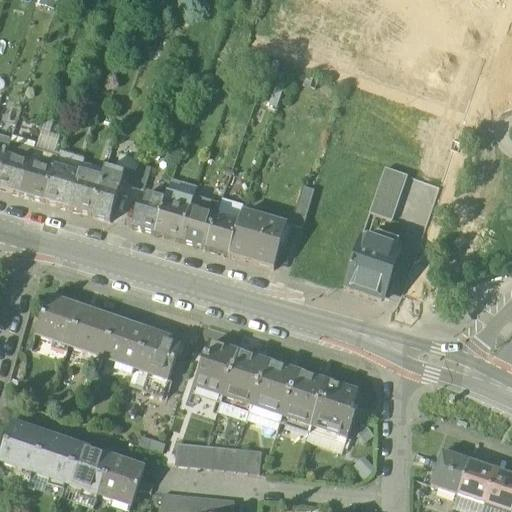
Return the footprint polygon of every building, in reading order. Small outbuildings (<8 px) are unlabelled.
[(11,146),(0,142),(0,157),(6,159),(11,146)] [(34,153),(11,146),(6,159),(30,166),(34,153)] [(57,161),(34,153),(30,166),(52,173),(53,170),(57,161)] [(30,166),(6,159),(0,179),(0,192),(21,199),(30,166)] [(52,173),(30,166),(21,199),(44,206),(52,173)] [(150,171),(138,167),(131,190),(143,194),(150,171)] [(67,174),(53,170),(52,173),(44,206),(69,213),(79,178),(80,173),(68,169),(67,174)] [(407,179),(385,171),(369,217),(392,225),(407,179)] [(102,184),(91,219),(110,225),(118,196),(120,197),(125,179),(105,173),(102,184)] [(102,184),(79,178),(69,213),(91,219),(102,184)] [(314,194),(302,190),(291,228),(303,231),(314,194)] [(192,204),(167,197),(166,201),(155,238),(180,245),(192,204)] [(155,203),(141,199),(132,231),(155,238),(166,201),(157,198),(155,203)] [(219,208),(193,200),(192,204),(180,245),(206,253),(215,219),(219,208)] [(243,210),(221,203),(219,208),(215,219),(206,253),(228,259),(234,242),(239,226),(238,226),(242,215),(243,211),(243,210)] [(285,232),(257,224),(258,220),(242,215),(238,226),(239,226),(234,242),(228,259),(274,272),(285,232)] [(398,255),(360,242),(343,291),(381,304),(388,285),(389,285),(392,274),(391,274),(398,255)] [(82,311),(48,300),(35,339),(68,350),(82,311)] [(448,304),(432,307),(434,315),(449,311),(448,304)] [(114,323),(82,311),(68,350),(101,362),(114,323)] [(148,334),(114,323),(101,362),(134,373),(148,334)] [(181,346),(148,334),(134,373),(167,385),(181,346)] [(238,355),(209,345),(193,392),(222,401),(238,355)] [(238,355),(222,401),(251,410),(267,364),(238,355)] [(297,375),(267,364),(251,410),(282,420),(297,375)] [(167,385),(134,373),(128,391),(161,402),(167,385)] [(297,375),(282,420),(311,430),(327,384),(297,375)] [(358,395),(327,384),(311,430),(347,442),(355,420),(350,418),(358,395)] [(45,438),(12,426),(0,460),(0,465),(32,476),(45,438)] [(78,449),(45,438),(32,476),(65,488),(78,449)] [(189,449),(176,448),(174,469),(187,470),(189,449)] [(111,460),(78,449),(65,488),(98,499),(111,460)] [(201,450),(189,449),(187,470),(199,471),(201,450)] [(213,451),(201,450),(199,471),(210,472),(213,451)] [(225,452),(213,451),(210,472),(223,474),(225,452)] [(237,453),(225,452),(223,474),(234,475),(237,453)] [(248,454),(237,453),(234,475),(246,476),(248,454)] [(261,455),(248,454),(246,476),(259,477),(261,455)] [(469,465),(441,456),(430,489),(457,498),(469,465)] [(363,458),(353,471),(368,481),(377,468),(363,458)] [(144,472),(111,460),(98,499),(131,510),(144,472)] [(496,474),(469,465),(457,498),(484,508),(496,474)] [(511,511),(511,479),(496,474),(484,508),(496,511),(511,511)] [(172,511),(174,499),(162,498),(160,511),(172,511)] [(184,511),(186,501),(174,499),(172,511),(184,511)] [(196,511),(198,502),(186,501),(184,511),(196,511)] [(208,511),(209,503),(198,502),(196,511),(208,511)] [(220,511),(221,504),(209,503),(208,511),(220,511)]
